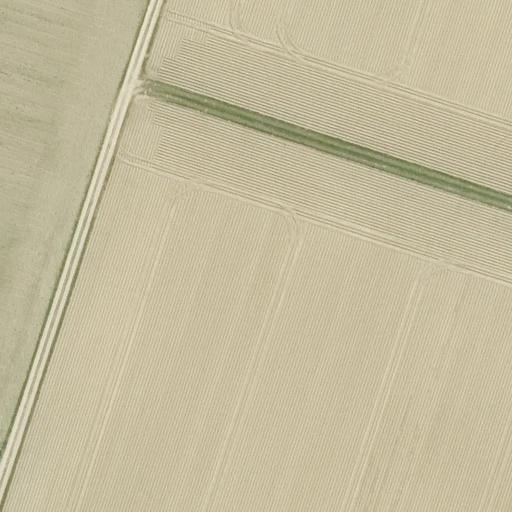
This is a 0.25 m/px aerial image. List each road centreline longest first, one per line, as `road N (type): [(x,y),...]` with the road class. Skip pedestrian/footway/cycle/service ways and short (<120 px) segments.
road 1 (track): [(154,0),(0,481)]
road 2 (track): [(129,79),(511,204)]
